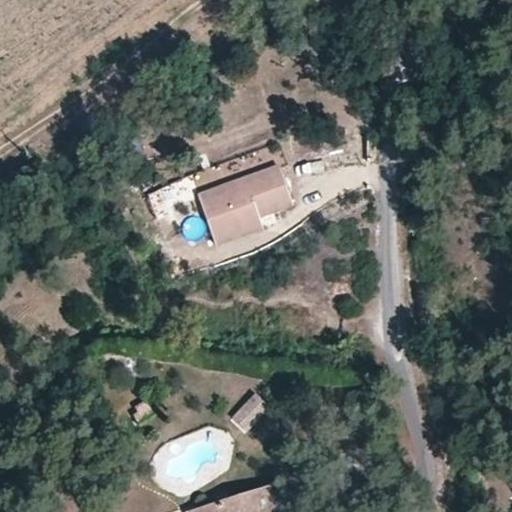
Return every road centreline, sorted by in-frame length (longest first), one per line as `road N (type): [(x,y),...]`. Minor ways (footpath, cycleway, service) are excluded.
road 1 (residential): [(387,212),(395,351),(425,461),(423,511)]
road 2 (track): [(206,0),(0,152)]
